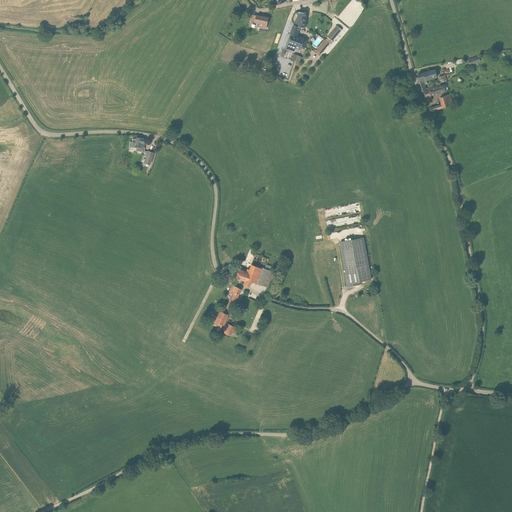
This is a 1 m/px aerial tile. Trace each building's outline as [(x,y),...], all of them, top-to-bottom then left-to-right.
[(305,27),(306,18),(306,13),(300,12),(299,12),(298,12),(298,17),(298,21),(295,20),(294,25),(293,25),(290,34),(292,35),(287,45),(300,50),(301,48),(304,49),(307,40),(297,35),(300,27),(305,27)] [(266,29),(267,23),(268,18),(253,15),(252,21),(259,23),(258,28),(260,28),(266,29)] [(329,44),(341,30),(336,26),(331,31),(332,32),(325,40),(329,44)] [(321,54),(329,44),(325,40),(317,51),(321,54)] [(478,57),(468,60),(470,65),(480,61),(478,57)] [(429,71),(431,79),(437,77),(435,69),(429,71)] [(430,96),(431,95),(429,88),(426,89),(425,84),(427,84),(426,80),(431,79),(429,71),(418,74),(420,80),(418,80),(421,91),(422,92),(426,102),(432,100),(430,96)] [(429,88),(431,95),(445,91),(443,85),(437,87),(437,85),(433,86),(432,86),(429,88)] [(441,104),(442,108),(453,104),(450,94),(439,98),(441,104)] [(144,152),(147,153),(147,152),(144,151),(145,148),(144,148),(144,143),(143,143),(144,139),(136,138),(136,139),(132,139),(132,142),(130,142),(129,147),(136,148),(136,151),(142,152),(144,152)] [(147,153),(144,163),(149,165),(153,153),(148,151),(147,152),(147,153)] [(364,238),(341,242),(346,274),(344,274),(347,287),(360,284),(359,281),(371,279),(364,238)] [(251,282),(252,280),(270,288),(277,273),(264,268),(268,259),(255,254),(249,269),(247,269),(246,271),(239,269),(235,277),(244,281),(243,284),(249,287),(251,282)] [(232,306),(239,294),(241,289),(232,285),(230,290),(229,292),(233,294),(227,304),(225,309),(230,312),(232,306)] [(228,315),(224,313),(220,311),(213,325),(220,328),(222,324),(223,325),(228,315)] [(228,324),(224,332),(231,335),(235,327),(228,324)]
